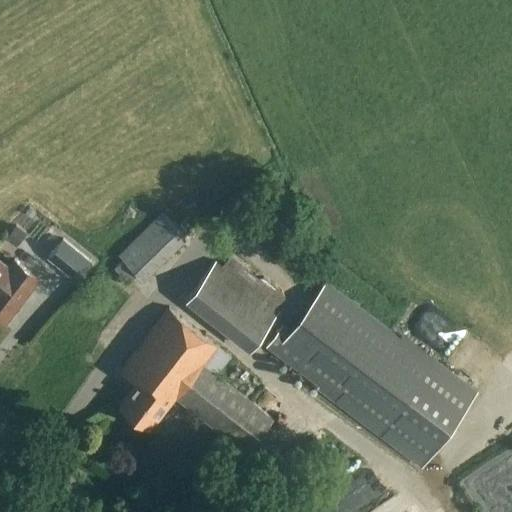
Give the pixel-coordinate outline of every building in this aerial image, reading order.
[(161,212),(117,255),(144,280),(186,238),(161,212)] [(235,252),(251,238),(241,226),(225,240),(235,252)] [(62,237),(47,256),(76,278),(91,259),(62,237)] [(0,315),(7,321),(39,278),(13,258),(6,267),(0,262),(0,315)] [(248,350),(279,311),(221,265),(214,260),(184,299),(248,350)] [(434,365),(434,366),(328,283),(291,331),(284,325),(267,346),(319,386),(318,387),(421,468),(476,397),(434,365)] [(272,420),(215,374),(230,356),(167,307),(118,370),(134,383),(117,406),(150,429),(175,397),(246,452),(272,420)] [(357,511),(345,498),(329,511),(357,511)]
